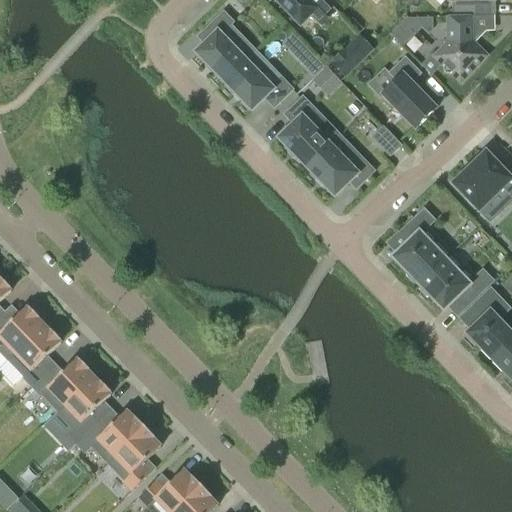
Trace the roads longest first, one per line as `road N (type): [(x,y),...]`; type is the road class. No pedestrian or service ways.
road 1 (unclassified): [(329,511),(37,214)]
road 2 (residential): [(11,239),(275,511)]
road 3 (residential): [(340,245),(158,55),(159,26),(186,0)]
road 4 (residential): [(511,423),(340,245)]
road 5 (residential): [(340,245),(511,83)]
